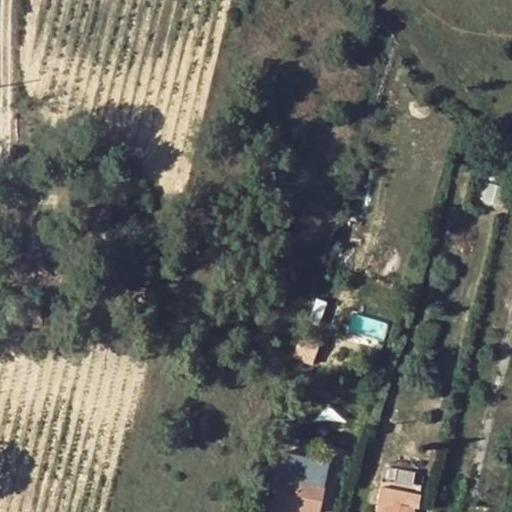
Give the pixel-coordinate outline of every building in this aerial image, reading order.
[(92,210),(90,226),(111,229),(113,213),(92,210)] [(23,312),(24,330),(40,330),(40,311),(23,312)] [(409,483),(411,471),(381,466),(379,478),(409,483)] [(271,510),(283,511),(318,511),(322,487),(275,481),(271,510)] [(373,511),(417,511),(419,498),(377,491),(373,511)]
